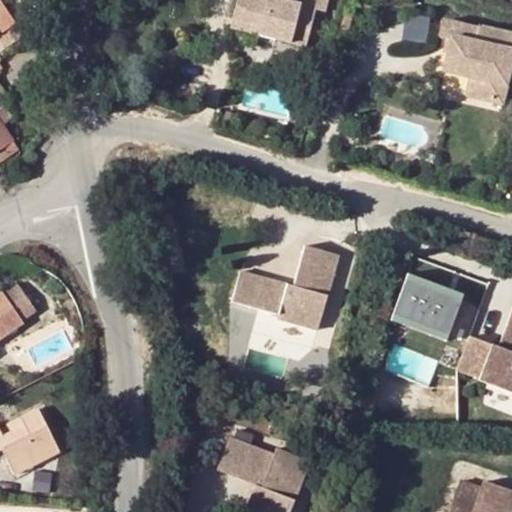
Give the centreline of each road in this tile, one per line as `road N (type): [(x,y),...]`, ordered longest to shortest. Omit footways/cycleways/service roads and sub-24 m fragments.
road 1 (residential): [(84,152),(137,126),(511,242)]
road 2 (tertiary): [(84,152),(117,333),(133,511)]
road 3 (tertiary): [(84,152),(71,0)]
